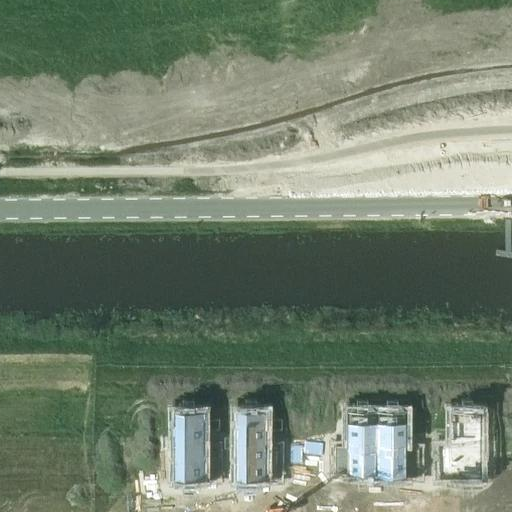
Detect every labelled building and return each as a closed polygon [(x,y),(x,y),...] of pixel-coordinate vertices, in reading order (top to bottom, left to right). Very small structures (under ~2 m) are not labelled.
[(173,410),(173,478),(203,478),(203,466),(216,466),(216,456),(203,456),(203,410),(173,410)] [(235,410),(235,478),(265,478),(265,466),(278,466),(278,456),(265,456),(265,410),(235,410)] [(333,455),(333,465),(346,465),(346,473),(376,473),(376,410),(346,410),(346,455),(333,455)] [(376,473),(376,476),(406,476),(406,468),(419,468),(419,458),(406,458),(406,410),(376,410),(376,473)] [(438,456),(438,466),(451,466),(451,478),(481,478),(481,410),(451,410),(451,456),(438,456)] [(0,416),(0,499),(60,499),(60,417),(0,416)]
